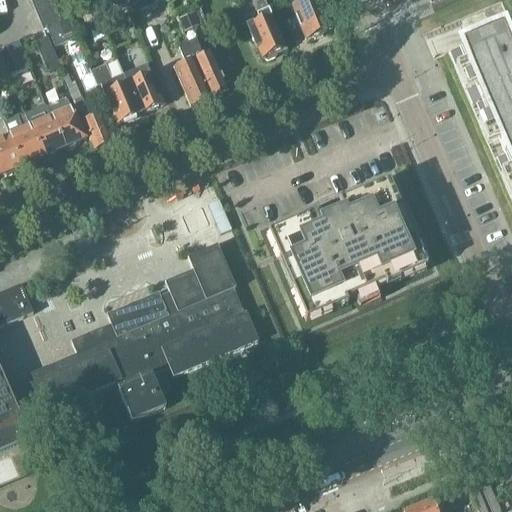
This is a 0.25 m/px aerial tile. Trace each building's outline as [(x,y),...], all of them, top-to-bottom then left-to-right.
[(54,0),(33,0),(30,1),(35,11),(56,2),(54,0)] [(93,0),(75,0),(81,12),(96,5),(93,0)] [(127,0),(134,15),(158,5),(156,0),(127,0)] [(279,51),(284,48),(262,0),(252,0),(251,1),(261,23),(247,29),(257,50),(258,49),(263,61),(265,60),(265,61),(268,62),(275,59),(277,55),(277,54),(280,53),(279,51)] [(322,0),(289,0),(297,19),(303,34),(306,42),(311,40),(315,41),(323,38),(324,34),(330,32),(324,18),(329,15),(322,0)] [(56,2),(35,11),(39,21),(60,13),(56,2)] [(60,13),(39,21),(43,32),(47,30),(64,23),(60,13)] [(193,13),(178,19),(184,34),(199,28),(193,13)] [(297,20),(287,24),(293,39),(303,34),(297,20)] [(64,23),(47,30),(55,48),(76,39),(69,21),(66,22),(64,23)] [(511,51),(503,31),(459,50),(471,77),(482,104),(493,130),(505,157),(511,173),(511,51)] [(48,39),(36,44),(48,73),(60,68),(48,39)] [(196,41),(187,45),(195,62),(194,62),(211,101),(213,100),(216,102),(221,99),(223,96),(229,93),(212,54),(204,58),(196,41)] [(19,43),(6,48),(16,73),(29,67),(19,43)] [(185,65),(174,70),(191,109),(198,106),(202,108),(207,105),(209,102),(211,101),(194,62),(195,62),(187,45),(178,49),(185,65)] [(1,60),(0,60),(0,91),(0,92),(12,87),(1,60)] [(106,69),(91,75),(97,89),(101,87),(117,127),(140,117),(124,77),(123,77),(117,64),(106,69)] [(147,67),(124,77),(140,117),(163,108),(150,77),(147,67)] [(72,85),(67,87),(74,103),(81,100),(75,84),(72,85)] [(92,120),(82,99),(81,100),(74,103),(96,151),(114,143),(102,116),(92,120)] [(64,100),(46,108),(65,151),(67,149),(70,150),(77,147),(78,145),(86,141),(72,110),(68,102),(64,100)] [(40,115),(26,121),(43,160),(46,159),(49,160),(56,157),(57,154),(65,151),(46,108),(38,111),(40,115)] [(0,178),(2,178),(4,177),(7,178),(13,176),(14,173),(22,169),(9,138),(4,126),(0,116),(0,178)] [(24,117),(4,126),(9,138),(22,169),(25,168),(28,169),(35,166),(36,163),(43,160),(26,121),(24,117)] [(339,203),(338,203),(338,202),(332,204),(324,207),(319,210),(316,212),(316,213),(315,214),(316,215),(267,236),(286,277),(284,278),(285,279),(293,276),(298,288),(292,291),(306,324),(333,312),(330,303),(342,298),(346,308),(348,307),(346,302),(384,286),(386,290),(388,289),(383,279),(396,274),(399,283),(427,271),(413,238),(406,241),(401,229),(408,225),(408,224),(400,227),(395,215),(401,212),(388,183),(352,199),(354,204),(342,209),(340,203),(339,203)] [(153,221),(95,240),(99,250),(156,232),(153,221)] [(38,417),(119,383),(122,389),(118,390),(133,424),(167,410),(153,377),(170,370),(174,379),(259,343),(247,315),(245,316),(235,291),(237,290),(218,246),(188,259),(194,273),(166,284),(170,295),(161,298),(159,295),(108,316),(112,326),(72,343),(77,356),(28,377),(32,386),(26,389),(38,417)] [(22,286),(0,295),(0,329),(35,315),(28,299),(22,286)] [(0,454),(29,442),(20,421),(0,374),(0,454)] [(488,506),(496,503),(486,481),(478,484),(488,506)] [(476,511),(484,507),(475,485),(467,489),(476,511)] [(435,511),(432,503),(411,511),(435,511)] [(499,511),(496,503),(488,506),(490,511),(499,511)]
